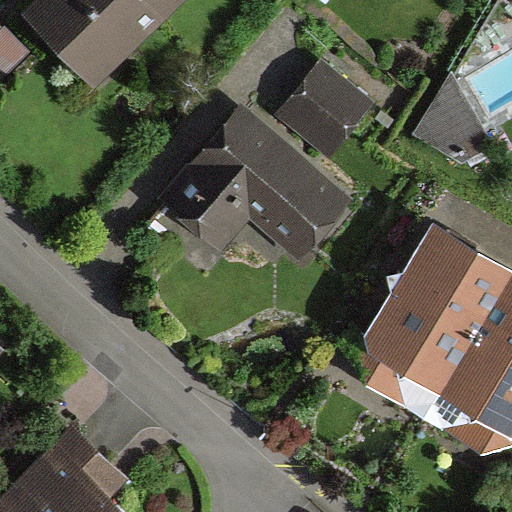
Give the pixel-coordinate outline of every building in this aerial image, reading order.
[(184,0),(37,0),(19,18),(89,91),(184,0)] [(369,107),(320,66),(279,114),(328,155),(369,107)] [(243,112),(157,203),(211,253),(245,216),(296,263),(347,209),(243,112)] [(365,373),(419,406),(508,263),(429,214),(355,333),(381,349),(365,373)] [(511,265),(508,263),(419,406),(476,442),(488,422),(511,437),(511,265)] [(0,511),(108,511),(95,500),(113,480),(66,436),(0,506),(0,511)]
